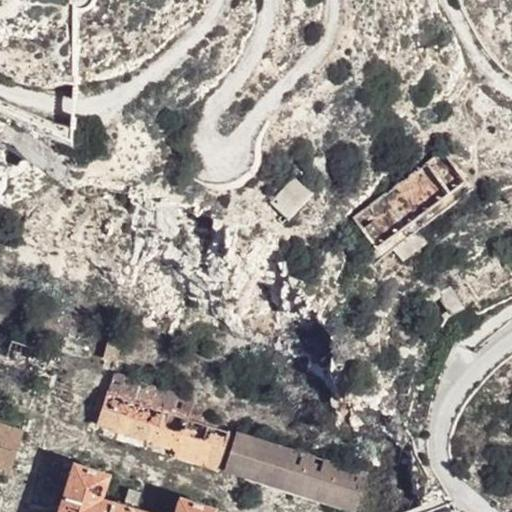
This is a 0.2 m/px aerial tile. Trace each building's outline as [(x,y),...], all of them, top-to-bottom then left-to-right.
[(294,179),(269,203),(289,223),(314,197),(294,179)] [(141,381),(116,372),(96,428),(216,469),(229,431),(135,399),(141,381)] [(27,430),(0,421),(0,471),(12,475),(27,430)] [(353,511),(365,475),(239,434),(226,473),(345,511),(353,511)] [(115,475),(78,463),(62,511),(213,511),(215,507),(173,493),(167,511),(152,511),(107,498),(115,475)]
